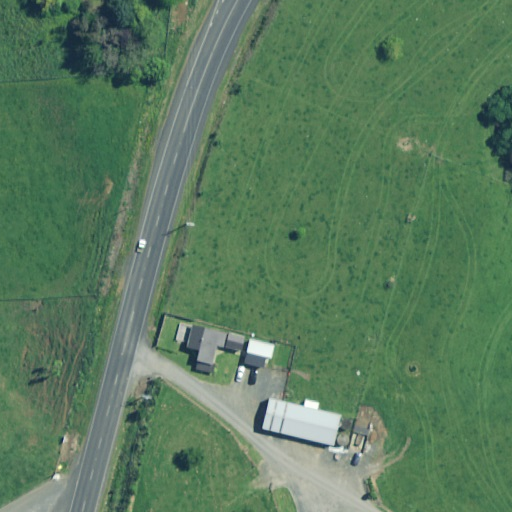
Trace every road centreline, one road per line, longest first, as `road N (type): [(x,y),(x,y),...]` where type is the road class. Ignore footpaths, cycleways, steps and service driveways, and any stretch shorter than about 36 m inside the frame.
road 1 (secondary): [(82,511),(182,133),(238,0)]
road 2 (track): [(123,349),(394,511)]
